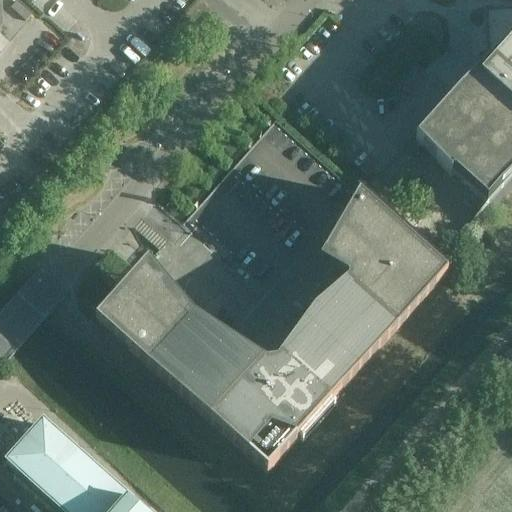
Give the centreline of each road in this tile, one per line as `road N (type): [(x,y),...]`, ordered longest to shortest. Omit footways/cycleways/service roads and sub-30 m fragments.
road 1 (unclassified): [(0,338),(302,0)]
road 2 (tertiary): [(384,511),(511,368)]
